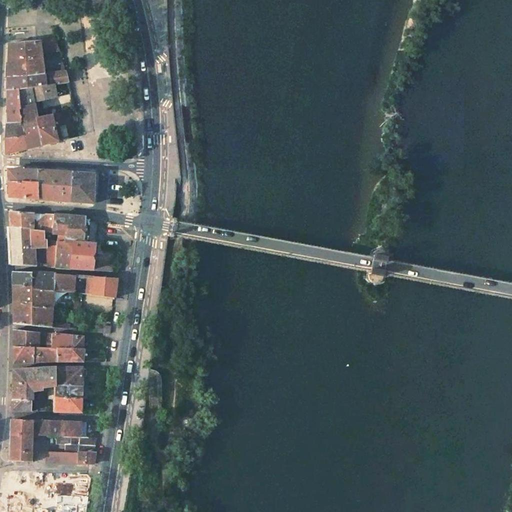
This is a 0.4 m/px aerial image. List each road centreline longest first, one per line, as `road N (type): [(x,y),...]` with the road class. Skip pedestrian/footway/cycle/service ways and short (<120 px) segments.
road 1 (residential): [(511,291),(147,222)]
road 2 (primary): [(147,222),(103,511)]
road 3 (unknown): [(27,17),(69,29),(89,50),(104,165)]
road 4 (primary): [(132,0),(148,81),(152,167)]
road 5 (tertiary): [(152,167),(0,161)]
road 6 (tertiary): [(0,204),(147,222)]
